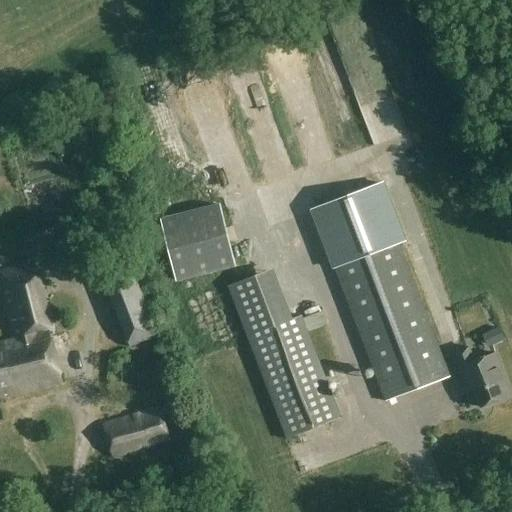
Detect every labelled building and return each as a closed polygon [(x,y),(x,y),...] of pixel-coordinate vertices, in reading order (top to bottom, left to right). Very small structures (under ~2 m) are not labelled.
[(370,105),(388,100),(383,83),(391,81),(388,69),(380,72),(382,77),(364,81),(370,105)] [(237,176),(231,155),(228,156),(214,110),(226,106),(216,72),(190,80),(220,181),(237,176)] [(395,133),(378,139),(383,152),(400,147),(395,133)] [(27,166),(41,202),(69,192),(54,155),(27,166)] [(385,404),(449,380),(398,244),(404,242),(382,185),(312,211),(385,404)] [(160,224),(175,283),(234,269),(220,209),(160,224)] [(157,336),(129,263),(102,274),(130,346),(157,336)] [(0,274),(0,286),(4,300),(15,341),(0,344),(0,401),(61,385),(47,332),(53,330),(35,265),(0,274)] [(264,274),(226,289),(285,442),(340,423),(300,318),(283,324),(264,274)] [(487,333),(493,346),(505,340),(499,327),(487,333)] [(480,410),(511,398),(495,356),(474,364),(468,349),(453,355),(464,385),(470,382),(480,410)] [(160,409),(103,425),(112,459),(170,442),(160,409)] [(300,450),(333,438),(329,428),(296,440),(300,450)]
